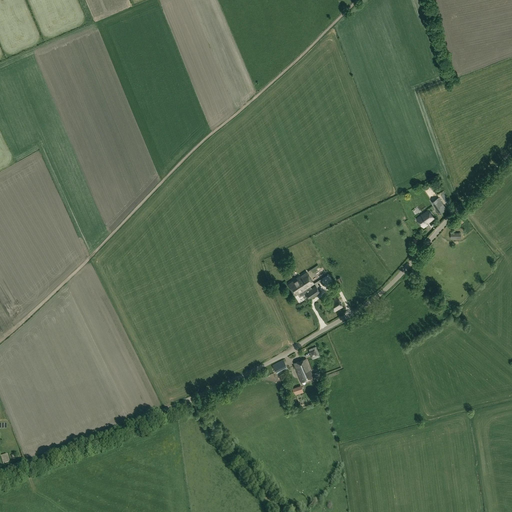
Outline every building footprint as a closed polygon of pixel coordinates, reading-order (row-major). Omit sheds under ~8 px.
[(439,197),(432,202),(440,214),(447,209),(439,197)] [(435,218),(429,210),(417,218),(423,226),(424,227),(428,224),(427,223),(435,218)] [(316,286),(309,290),(307,287),(314,283),(306,272),(288,284),(295,295),(302,291),(309,300),(320,292),(316,286)] [(327,275),(319,278),(321,284),(329,281),(327,275)] [(334,312),(343,307),(338,297),(329,302),(334,312)] [(313,377),(306,359),(294,363),(301,382),(313,377)] [(288,368),(283,360),(272,365),(277,374),(288,368)] [(293,395),(303,392),(301,386),(292,390),(293,395)] [(4,463),(10,461),(7,453),(1,455),(4,463)]
